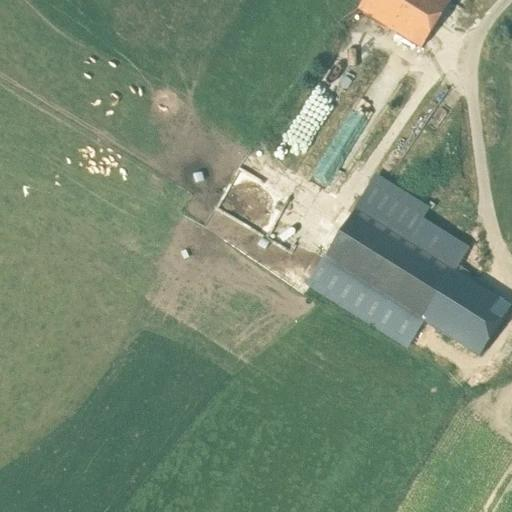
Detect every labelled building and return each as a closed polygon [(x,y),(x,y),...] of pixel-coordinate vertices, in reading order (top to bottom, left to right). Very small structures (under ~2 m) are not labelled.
[(451,1),(450,0),(364,0),(359,9),(421,48),(451,1)] [(427,211),(376,179),(357,210),(408,242),(421,221),(421,222),(427,211)] [(408,242),(357,210),(310,284),(409,346),(424,322),(423,321),(454,271),(455,272),(468,251),(421,222),(421,221),(408,242)] [(455,272),(454,271),(423,321),(424,322),(437,330),(479,357),(511,307),(455,272)] [(424,322),(409,346),(422,355),(437,330),(424,322)]
